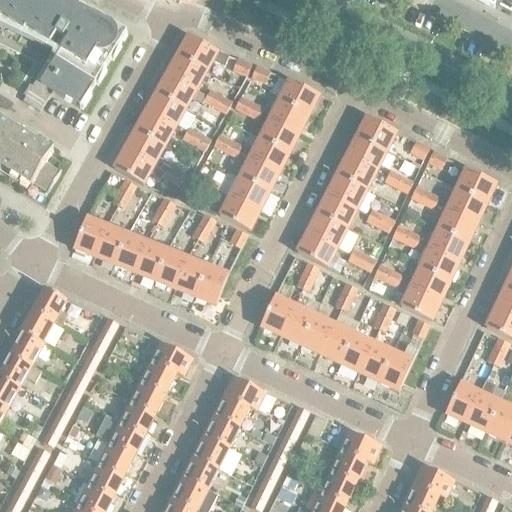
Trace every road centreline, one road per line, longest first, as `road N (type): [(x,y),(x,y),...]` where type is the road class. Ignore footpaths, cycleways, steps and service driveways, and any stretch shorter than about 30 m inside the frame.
road 1 (residential): [(221,351),(359,93)]
road 2 (residential): [(410,441),(511,230)]
road 3 (tertiary): [(511,100),(314,0)]
road 4 (residential): [(410,441),(221,351)]
road 5 (residential): [(221,351),(34,262)]
road 6 (residential): [(359,93),(179,14)]
road 7 (residential): [(139,511),(221,351)]
road 8 (residential): [(511,172),(359,93)]
road 9 (residential): [(91,158),(179,14)]
